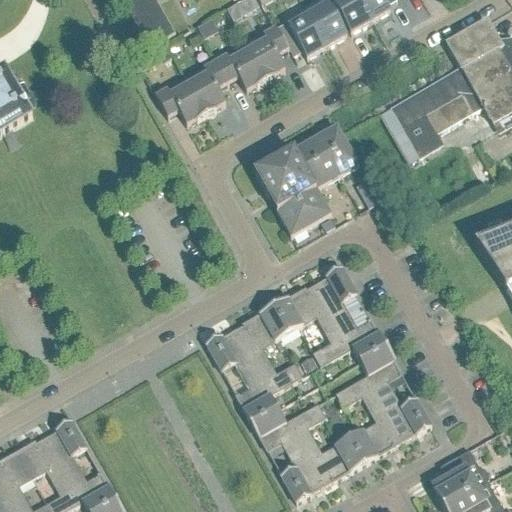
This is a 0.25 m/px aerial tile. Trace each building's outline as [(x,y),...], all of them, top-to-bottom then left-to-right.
[(175,41),(151,0),(114,0),(121,10),(123,9),(150,56),(175,41)] [(369,30),(352,0),(347,0),(332,9),(350,41),(369,30)] [(352,0),(369,30),(390,18),(381,2),(384,0),(352,0)] [(233,28),(246,20),(239,7),(234,11),(226,15),(233,28)] [(328,11),(309,22),(327,54),(346,43),(328,11)] [(305,16),(285,28),(306,66),(327,54),(309,22),(305,16)] [(487,28),(446,52),(459,75),(461,78),(502,54),(497,46),(487,28)] [(248,57),(266,89),(275,84),(275,82),(285,77),(277,63),(289,57),(275,35),(263,42),(266,47),(248,57)] [(459,75),(390,115),(412,152),(416,153),(437,141),(482,115),(491,131),(492,130),(511,118),(511,53),(502,54),(461,78),(459,75)] [(160,71),(171,65),(165,54),(154,60),(160,71)] [(227,63),(215,69),(228,91),(238,85),(246,99),(256,93),(256,94),(266,89),(248,57),(230,68),(227,63)] [(228,91),(215,69),(204,76),(207,81),(188,91),(206,123),(216,118),(215,117),(225,111),(217,97),(228,91)] [(20,129),(32,122),(23,106),(30,102),(23,90),(15,94),(4,75),(0,77),(0,141),(20,130),(20,129)] [(206,123),(188,91),(170,102),(167,96),(155,103),(167,125),(178,119),(186,133),(196,127),(197,128),(206,123)] [(358,174),(336,135),(254,181),(291,245),(330,223),(316,198),(358,174)] [(374,198),(365,203),(371,212),(380,207),(374,198)] [(324,228),(328,235),(334,232),(330,225),(324,228)] [(511,238),(475,253),(496,285),(497,284),(506,299),(511,295),(511,238)] [(370,326),(356,334),(342,310),(356,302),(341,276),(206,352),(221,378),(235,370),(249,395),(235,403),(266,459),(280,451),(294,475),(280,483),(296,510),(431,433),(415,406),(401,414),(387,389),(401,381),(370,326)] [(116,511),(99,481),(86,489),(71,464),(85,456),(70,430),(53,440),(34,451),(0,469),(0,511),(116,511)] [(469,457),(446,470),(452,481),(431,493),(436,500),(435,501),(441,511),(448,511),(478,495),(487,490),(489,485),(484,477),(479,475),(469,457)] [(478,495),(448,511),(500,511),(499,511),(496,511),(485,511),(485,510),(486,510),(478,495)]
